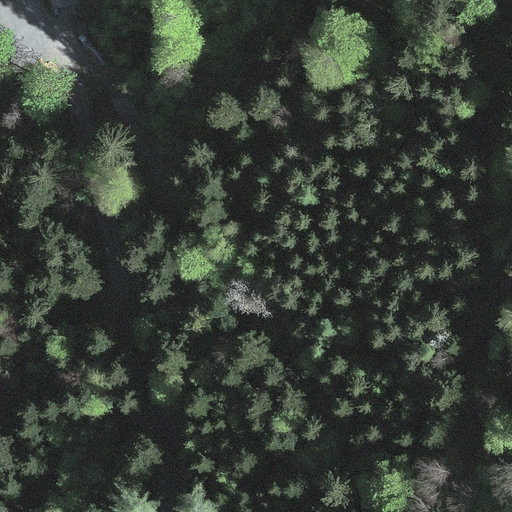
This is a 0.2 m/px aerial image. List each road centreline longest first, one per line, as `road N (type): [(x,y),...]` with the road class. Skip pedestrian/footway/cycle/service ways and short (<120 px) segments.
road 1 (track): [(31,0),(51,32),(92,52),(174,194),(274,307),(379,511)]
road 2 (track): [(466,511),(460,473),(501,37),(511,3)]
road 3 (track): [(172,511),(163,427),(51,32)]
